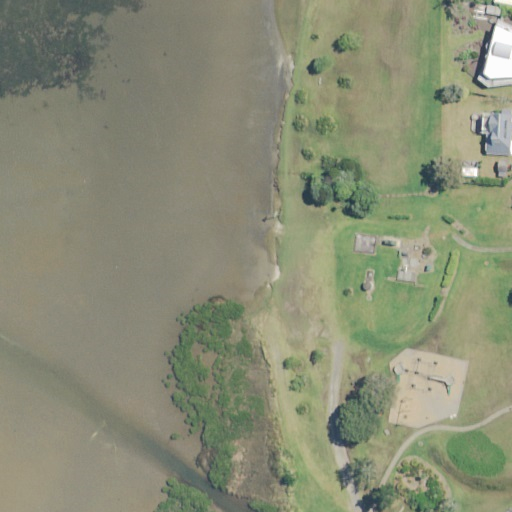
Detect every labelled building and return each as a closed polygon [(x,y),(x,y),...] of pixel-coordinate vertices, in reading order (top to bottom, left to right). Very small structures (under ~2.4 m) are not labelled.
[(505,7),(489,5),(488,15),(503,17),(505,7)] [(494,40),(481,84),(494,88),(511,85),(511,24),(502,21),(497,41),(494,40)] [(511,115),(484,113),(483,123),(474,122),(473,133),(490,134),(489,154),(511,155),(511,115)] [(478,177),(479,162),(466,161),(465,176),(478,177)] [(419,259),(404,257),(401,281),(416,283),(419,259)]
